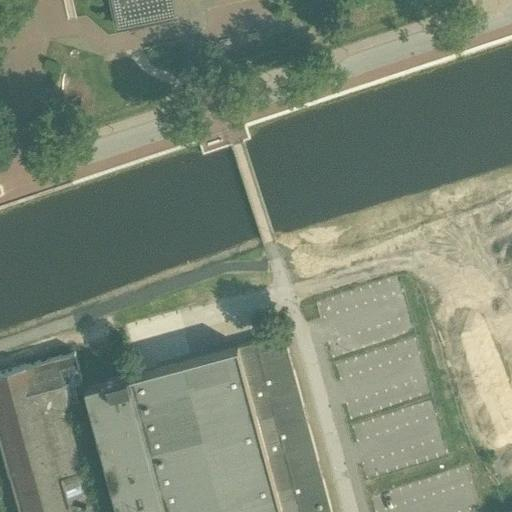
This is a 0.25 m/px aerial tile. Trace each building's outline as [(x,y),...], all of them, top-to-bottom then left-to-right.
[(112,0),(118,25),(126,24),(175,13),(172,0),(112,0)] [(383,450),(348,315),(312,324),(346,459),(383,450)] [(331,511),(284,333),(128,374),(157,483),(164,511),(331,511)] [(128,374),(85,385),(115,497),(157,483),(128,374)] [(404,488),(407,496),(378,505),(380,511),(429,511),(427,504),(437,501),(430,480),(404,488)] [(164,511),(157,483),(115,497),(118,511),(164,511)]
